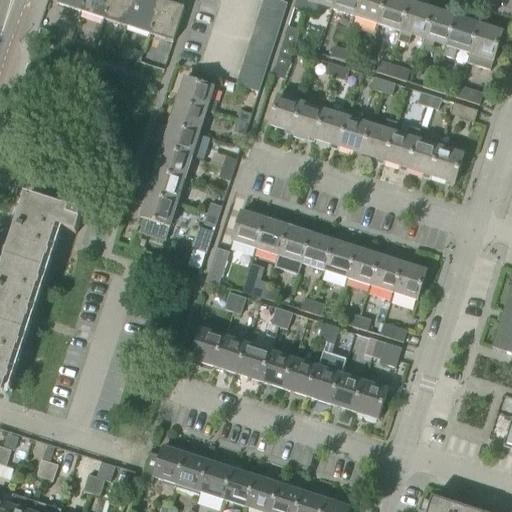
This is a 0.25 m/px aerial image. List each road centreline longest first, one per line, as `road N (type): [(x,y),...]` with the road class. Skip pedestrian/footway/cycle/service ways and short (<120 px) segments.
road 1 (residential): [(399,465),(165,393)]
road 2 (residential): [(476,226),(243,155)]
road 3 (residential): [(404,452),(476,226)]
